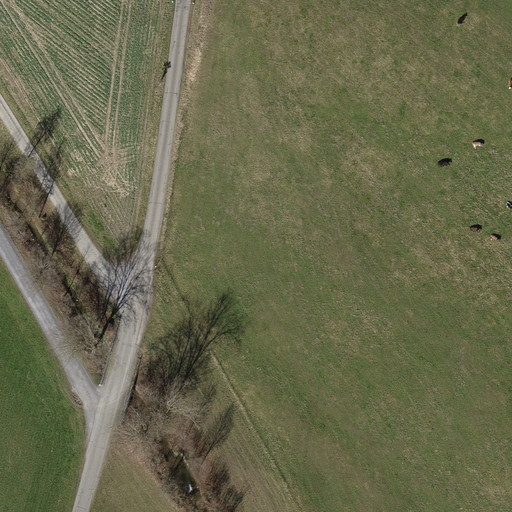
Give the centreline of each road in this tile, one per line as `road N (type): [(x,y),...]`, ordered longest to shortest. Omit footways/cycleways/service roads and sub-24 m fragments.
road 1 (residential): [(80,511),(141,297),(185,0)]
road 2 (track): [(141,297),(106,272),(0,109)]
road 3 (track): [(0,245),(105,423)]
